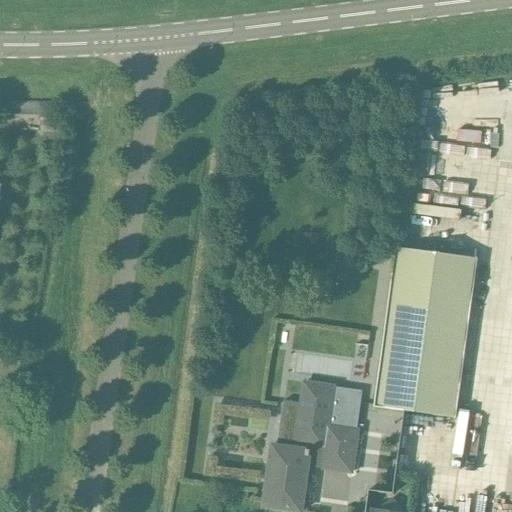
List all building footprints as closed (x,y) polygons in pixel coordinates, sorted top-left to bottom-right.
[(36,127),(37,102),(2,101),(1,126),(36,127)] [(39,120),(39,132),(58,132),(59,103),(40,103),(39,120)] [(385,221),(385,220),(385,216),(383,212),(379,206),(375,203),(371,201),(367,201),(361,201),(357,203),(352,206),(348,212),(346,220),(347,227),(351,234),(357,238),(365,240),(372,239),(376,238),(379,235),(382,232),(384,228),(385,221)] [(390,410),(397,411),(430,415),(455,418),(476,260),(415,251),(398,249),(376,408),(390,410)] [(272,446),(263,508),(294,511),(301,511),(308,466),(352,473),(358,431),(357,431),(362,391),(304,383),(299,422),(281,419),(278,447),(272,446)] [(371,510),(370,511),(402,511),(393,499),(377,511),(371,510)]
